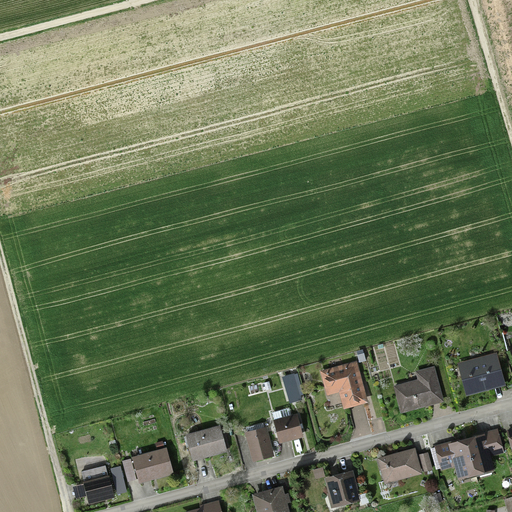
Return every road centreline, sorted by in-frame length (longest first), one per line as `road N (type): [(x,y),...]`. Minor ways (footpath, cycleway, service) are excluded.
road 1 (residential): [(511,404),(119,511)]
road 2 (track): [(68,511),(0,248)]
road 3 (track): [(511,143),(469,0)]
road 4 (track): [(0,37),(142,0)]
